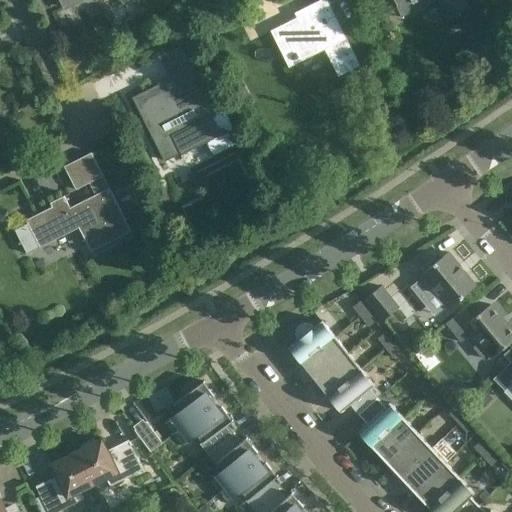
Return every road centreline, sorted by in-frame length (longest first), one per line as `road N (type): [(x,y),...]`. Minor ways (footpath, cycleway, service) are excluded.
road 1 (unclassified): [(219,324),(444,189)]
road 2 (residential): [(0,184),(73,150),(83,132),(15,0)]
road 3 (unclassified): [(0,439),(219,324)]
road 4 (residential): [(376,511),(219,324)]
